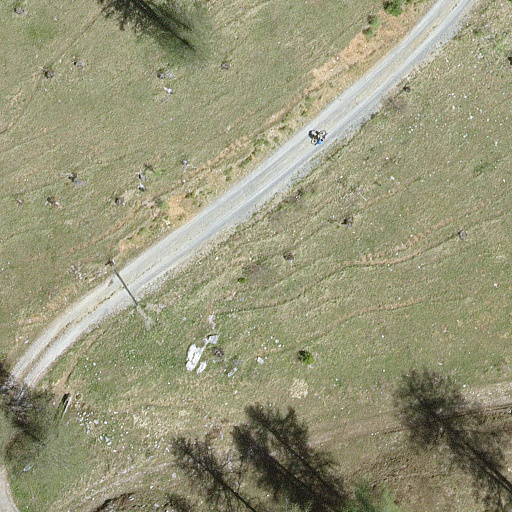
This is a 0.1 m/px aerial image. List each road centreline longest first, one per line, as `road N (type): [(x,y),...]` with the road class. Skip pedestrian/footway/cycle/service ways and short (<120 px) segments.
road 1 (track): [(0,422),(15,383),(57,338),(316,140),(396,67),(452,0)]
road 2 (track): [(72,511),(140,471),(511,396)]
